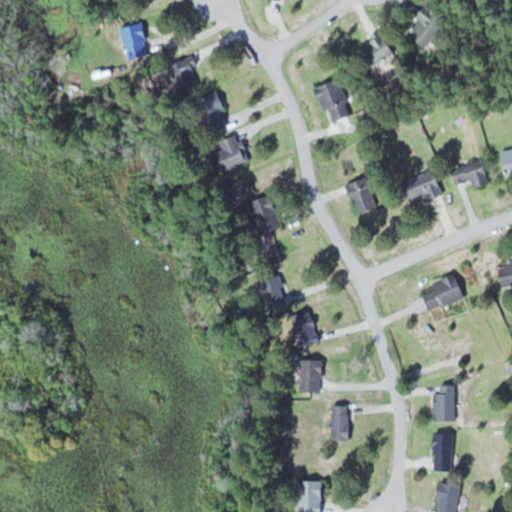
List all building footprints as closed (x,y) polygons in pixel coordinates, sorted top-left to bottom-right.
[(427,47),(448,20),(428,4),(407,31),(427,47)] [(122,27),(130,63),(152,58),(145,22),(122,27)] [(396,52),(381,29),(371,35),(375,42),(361,51),(371,68),(396,52)] [(203,88),(194,57),(171,64),(181,94),(203,88)] [(354,115),(341,78),(317,87),(325,111),(333,108),(337,121),(354,115)] [(199,101),(215,133),(234,124),(218,92),(199,101)] [(223,141),(226,148),(216,153),(225,172),(253,159),(240,132),(223,141)] [(511,149),(503,151),(511,177),(511,149)] [(453,166),(456,184),(475,180),(476,186),(491,184),(486,160),(453,166)] [(407,176),(412,201),(444,195),(439,170),(407,176)] [(361,213),(380,206),(368,176),(349,184),(361,213)] [(250,202),(262,235),(285,226),(272,193),(250,202)] [(511,260),(498,263),(504,287),(511,285),(511,260)] [(273,309),(291,304),(281,272),(264,278),(273,309)] [(467,293),(456,273),(434,285),(436,289),(425,295),(434,312),(467,293)] [(293,315),(300,347),(321,342),(314,310),(293,315)] [(324,359),(302,359),(302,391),(324,391),(324,359)] [(458,419),(458,384),(438,384),(438,419),(458,419)] [(334,404),(334,439),(351,439),(351,404),(334,404)] [(455,469),(455,432),(436,432),(436,469),(455,469)] [(300,511),(324,511),(324,479),(300,479),(300,511)] [(439,511),(459,511),(461,483),(441,482),(439,511)]
